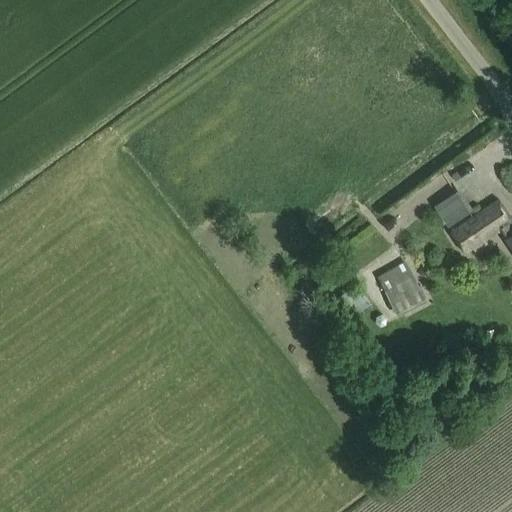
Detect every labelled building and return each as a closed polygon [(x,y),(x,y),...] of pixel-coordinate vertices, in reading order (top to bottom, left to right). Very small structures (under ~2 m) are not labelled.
[(434,207),(448,227),(473,210),(459,190),(434,207)] [(462,256),(498,231),(511,252),(511,224),(497,201),(447,234),(462,256)] [(384,291),(398,316),(427,301),(413,275),(384,291)] [(358,284),(337,299),(351,318),(372,303),(358,284)] [(486,335),(486,343),(494,342),(494,335),(486,335)]
